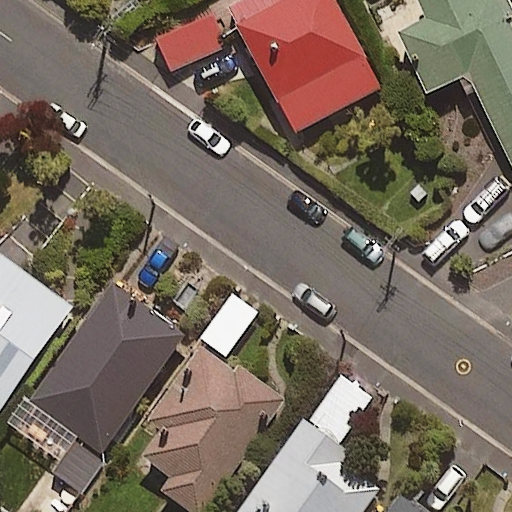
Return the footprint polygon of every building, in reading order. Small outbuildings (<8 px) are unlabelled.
[(293,0),(260,0),(227,19),(295,140),(379,92),(327,0),(302,0),(296,4),(293,0)] [(511,25),(511,23),(499,0),(489,0),(474,8),(469,0),(421,0),(413,4),(429,34),(398,50),(427,106),(467,85),(511,170),(511,40),(506,29),(511,25)] [(226,49),(211,21),(159,49),(174,77),(226,49)] [(76,315),(0,262),(0,414),(4,418),(76,315)] [(99,453),(105,457),(186,340),(116,292),(35,408),(67,430),(53,451),(65,459),(55,473),(75,487),(99,453)] [(260,319),(237,302),(205,345),(228,362),(260,319)] [(176,483),(166,498),(186,511),(212,511),(288,405),(244,374),(241,379),(210,357),(157,431),(170,440),(152,466),(176,483)] [(374,402),(345,382),(313,429),(342,449),(374,402)] [(371,511),(386,492),(308,435),(252,511),(371,511)]
